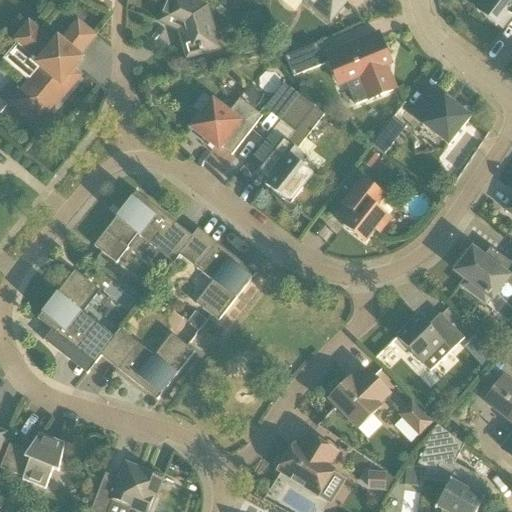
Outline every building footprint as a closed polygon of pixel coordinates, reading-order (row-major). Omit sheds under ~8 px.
[(190,0),(168,0),(159,23),(179,32),(187,59),(220,50),(207,7),(190,0)] [(349,0),(299,0),(330,25),(349,0)] [(511,0),(484,0),(477,10),(503,29),(511,16),(511,0)] [(62,85),(74,71),(83,60),(58,39),(54,45),(29,24),(15,42),(39,62),(37,65),(41,69),(18,97),(45,119),(69,91),(62,85)] [(326,56),(339,86),(347,82),(356,106),(369,101),(370,101),(396,91),(386,66),(391,64),(379,35),(326,56)] [(278,59),(288,55),(284,44),(273,48),(278,59)] [(294,55),(285,58),(294,78),(325,65),(322,58),(317,45),(309,48),(294,55)] [(280,122),(299,97),(289,88),(288,90),(270,113),(269,114),(280,122)] [(411,117),(423,126),(423,127),(449,147),(471,119),(445,98),(433,89),(411,117)] [(307,159),(297,151),(323,117),(299,97),(280,122),(253,157),(264,165),(258,172),(269,181),(265,187),(290,206),(314,176),(301,166),(307,159)] [(263,117),(240,100),(229,115),(213,103),(192,130),(219,151),(221,148),(232,157),(263,117)] [(372,147),(384,157),(406,129),(393,119),(372,147)] [(343,206),(353,214),(343,227),(365,245),(376,232),(380,235),(392,220),(388,217),(388,216),(377,208),(386,196),(363,179),(343,206)] [(174,264),(180,257),(179,256),(193,238),(147,202),(142,207),(132,199),(95,248),(117,265),(129,249),(128,248),(137,236),(174,264)] [(179,256),(180,257),(213,283),(196,305),(219,323),(256,275),(198,230),(193,238),(179,256)] [(463,287),(487,306),(506,282),(511,286),(511,265),(491,249),(483,260),(476,254),(473,257),(471,256),(460,270),(462,272),(460,275),(467,281),(463,287)] [(115,339),(114,338),(80,312),(98,290),(75,272),(38,320),(96,365),(102,357),(101,357),(115,339)] [(206,322),(195,313),(187,323),(198,332),(206,322)] [(430,372),(451,352),(465,340),(441,315),(428,328),(418,318),(397,338),(430,372)] [(101,357),(102,357),(158,401),(195,354),(172,336),(155,357),(120,331),(114,338),(115,339),(101,357)] [(490,352),(479,363),(485,369),(495,358),(490,352)] [(329,401),(358,431),(381,408),(379,406),(391,395),(367,371),(356,382),(352,378),(329,401)] [(511,440),(504,451),(511,457),(511,386),(503,380),(486,403),(511,422),(511,440)] [(412,405),(400,417),(420,436),(432,424),(412,405)] [(477,511),(484,500),(474,495),(482,480),(455,465),(464,446),(438,426),(422,448),(426,451),(418,466),(434,475),(441,465),(455,474),(445,492),(436,508),(442,511),(477,511)] [(24,479),(23,482),(46,491),(53,471),(59,473),(65,445),(40,435),(29,452),(10,445),(0,469),(24,479)] [(295,446),(278,473),(318,499),(335,471),(330,468),(339,455),(309,436),(301,450),(295,446)] [(91,511),(108,511),(113,502),(136,511),(150,511),(163,480),(126,465),(120,480),(106,475),(91,511)] [(368,473),(368,492),(385,493),(389,493),(396,482),(385,474),(368,473)]
